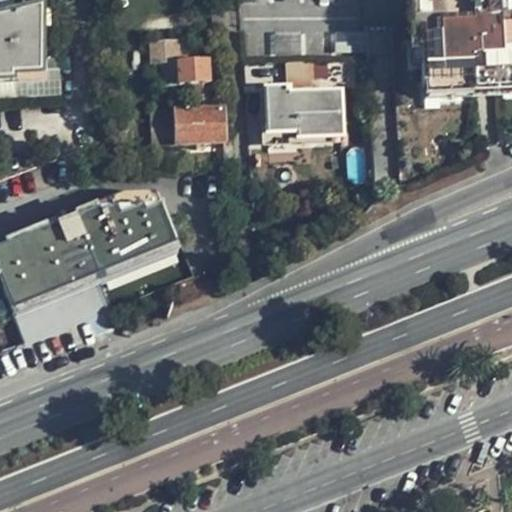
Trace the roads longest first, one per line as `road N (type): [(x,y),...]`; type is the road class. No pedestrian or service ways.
road 1 (primary): [(511,223),(0,428)]
road 2 (primary): [(0,492),(511,290)]
road 3 (tertiary): [(246,511),(511,407)]
road 4 (unknown): [(228,0),(270,15),(372,11)]
